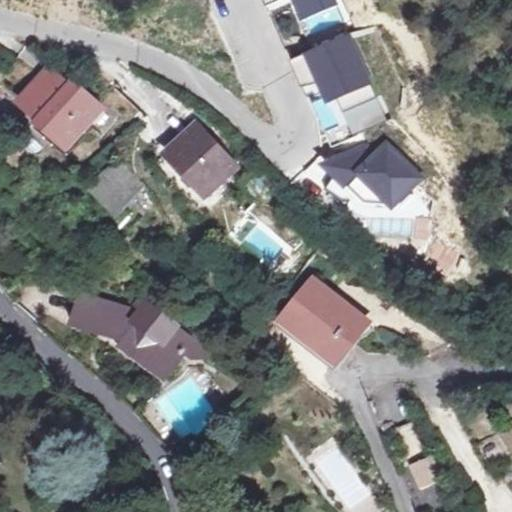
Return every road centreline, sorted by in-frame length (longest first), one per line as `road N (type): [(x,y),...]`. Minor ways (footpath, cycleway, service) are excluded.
road 1 (residential): [(511,370),(482,378),(404,370),(371,378),(358,395),(405,511)]
road 2 (unclassified): [(0,306),(150,443),(181,511)]
